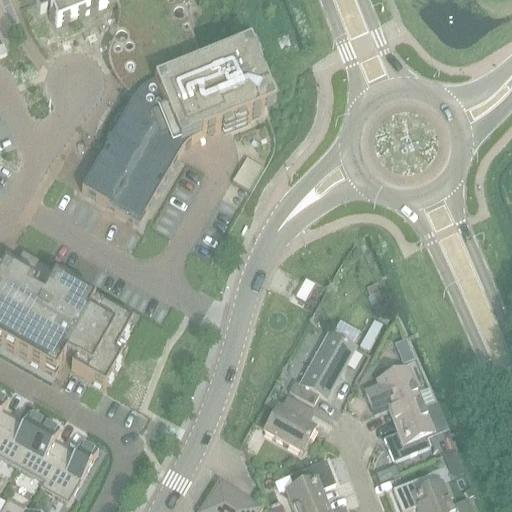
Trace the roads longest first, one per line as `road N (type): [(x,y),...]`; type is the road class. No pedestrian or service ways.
road 1 (residential): [(238,328),(11,204)]
road 2 (tertiary): [(511,397),(430,195)]
road 3 (residential): [(102,511),(126,463),(122,442),(0,371)]
road 4 (tertiary): [(238,328),(272,235),(352,167)]
road 5 (tertiary): [(158,511),(214,404),(238,328)]
